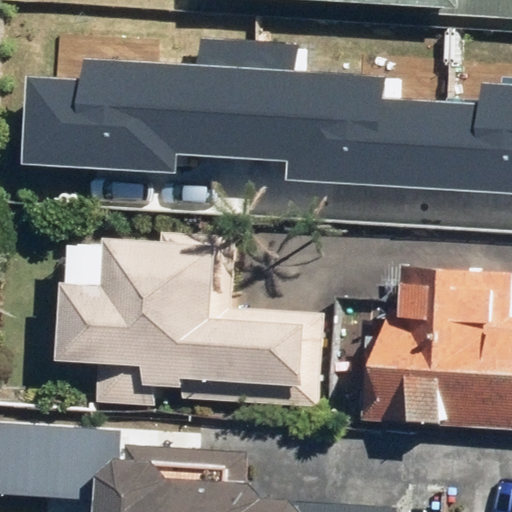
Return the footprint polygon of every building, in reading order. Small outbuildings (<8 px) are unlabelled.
[(344,0),(483,8),(483,0),(344,0)] [(511,70),(396,64),(395,90),(387,89),(383,182),(501,188),(499,226),(511,227),(511,70)] [(242,308),(245,234),(174,230),(174,239),(128,237),(128,245),(95,243),(93,283),(81,283),(78,357),(109,358),(107,403),(166,406),(167,386),(192,387),(191,401),(328,408),(333,313),(242,308)] [(376,418),(511,427),(511,271),(416,264),(411,330),(382,328),(376,418)] [(280,496),(281,483),(193,479),(156,439),(99,492),(98,511),(341,511),(324,511),(325,498),(280,496)]
